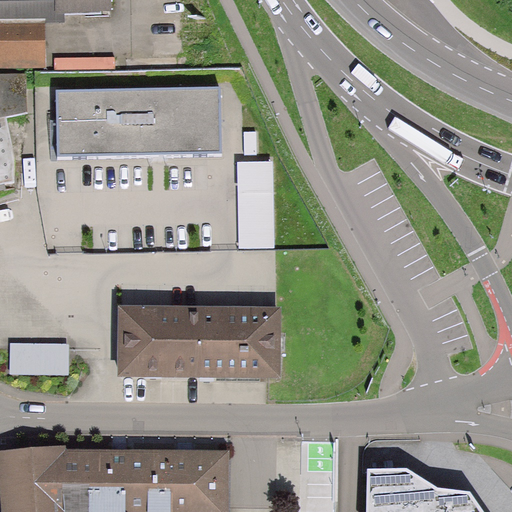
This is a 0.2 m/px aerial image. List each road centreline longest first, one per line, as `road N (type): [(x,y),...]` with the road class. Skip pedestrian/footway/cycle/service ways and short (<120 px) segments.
road 1 (residential): [(0,416),(386,415)]
road 2 (primary): [(406,124),(511,302)]
road 3 (primary): [(511,99),(445,70),(353,0)]
road 4 (primary): [(283,0),(328,56),(406,124)]
road 5 (residential): [(511,408),(386,415)]
